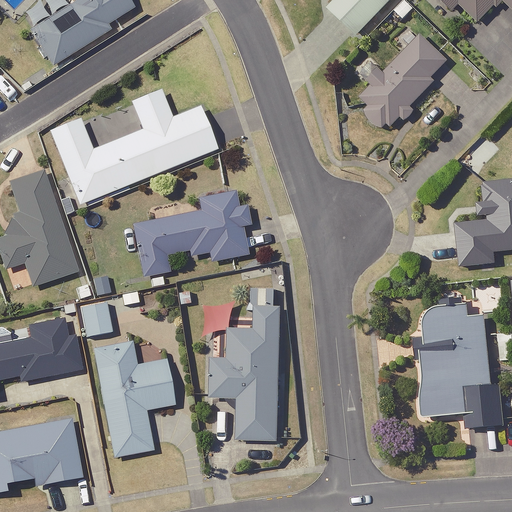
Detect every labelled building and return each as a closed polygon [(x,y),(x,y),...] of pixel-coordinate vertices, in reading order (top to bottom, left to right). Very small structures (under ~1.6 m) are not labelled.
[(43,0),(24,14),(34,28),(30,31),(58,69),(141,8),(135,0),(43,0)] [(339,0),(329,11),(359,39),(395,0),(339,0)] [(511,0),(440,0),(455,14),(462,8),(479,25),(502,1),(511,10),(511,0)] [(417,13),(404,1),(391,14),(404,26),(417,13)] [(410,25),(398,36),(412,50),(399,63),(394,58),(368,84),(372,87),(362,98),(372,108),(370,110),(369,111),(368,113),(368,115),(368,118),(368,120),(369,122),(370,123),(372,125),(373,126),(375,127),(377,128),(379,128),(381,128),(383,128),(385,127),(387,126),(392,131),(454,68),(410,25)] [(174,121),(163,94),(133,106),(144,133),(97,153),(85,123),(52,137),(82,211),(221,154),(203,110),(174,121)] [(77,274),(44,176),(12,187),(21,216),(9,220),(14,236),(0,240),(0,249),(7,271),(26,264),(33,288),(77,274)] [(511,185),(486,188),(488,208),(481,209),(482,224),(458,226),(463,270),(497,266),(496,256),(511,253),(511,185)] [(249,228),(242,192),(202,200),(204,215),(135,229),(145,280),(171,275),(168,262),(211,253),(213,266),(249,258),(244,230),(249,228)] [(89,283),(74,288),(80,305),(95,300),(89,283)] [(195,284),(178,286),(181,308),(197,305),(195,284)] [(213,402),(226,402),(241,414),(240,444),(280,445),(284,291),(258,290),(257,334),(232,333),(231,365),(214,364),(213,402)] [(141,291),(121,296),(124,311),(145,306),(141,291)] [(231,334),(233,309),(206,307),(204,333),(231,334)] [(113,334),(107,308),(83,313),(89,340),(113,334)] [(423,343),(417,344),(418,365),(424,365),(425,393),(422,393),(423,424),(464,422),(464,436),(502,435),(499,365),(511,364),(511,335),(490,336),(489,309),(437,311),(434,312),(431,314),(428,317),(426,319),(424,323),(423,326),(423,330),(423,343)] [(68,342),(64,322),(31,328),(34,344),(0,349),(0,382),(11,380),(12,385),(81,372),(75,341),(68,342)] [(138,371),(133,347),(96,355),(116,461),(154,454),(146,414),(178,407),(170,364),(138,371)] [(82,482),(72,423),(0,435),(0,496),(9,494),(8,488),(37,483),(38,489),(82,482)]
